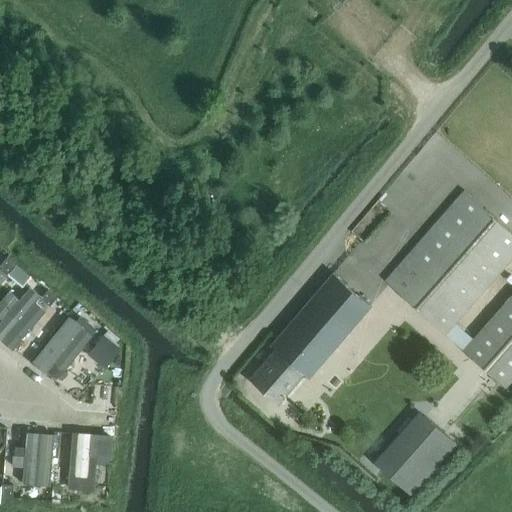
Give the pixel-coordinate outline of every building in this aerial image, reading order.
[(445,335),(511,258),(511,233),(464,191),(385,281),(445,335)] [(7,274),(21,287),(30,277),(15,265),(16,264),(7,257),(0,265),(9,272),(7,274)] [(308,378),(370,306),(333,274),(270,346),(275,350),(250,379),(279,403),(303,374),(308,378)] [(0,302),(0,318),(2,320),(0,322),(0,339),(12,349),(45,311),(36,304),(41,298),(42,297),(30,288),(19,300),(9,292),(0,302)] [(42,297),(41,298),(50,305),(56,297),(47,290),(42,297)] [(505,387),(511,379),(511,295),(463,350),(505,387)] [(67,313),(36,363),(63,379),(93,330),(67,313)] [(108,366),(123,346),(104,332),(89,353),(108,366)] [(425,417),(380,468),(410,494),(455,444),(425,417)] [(97,488),(98,462),(113,463),(115,432),(73,430),(70,487),(97,488)] [(54,436),(26,433),(22,483),(49,486),(54,436)] [(2,484),(1,495),(12,496),(13,485),(2,484)]
